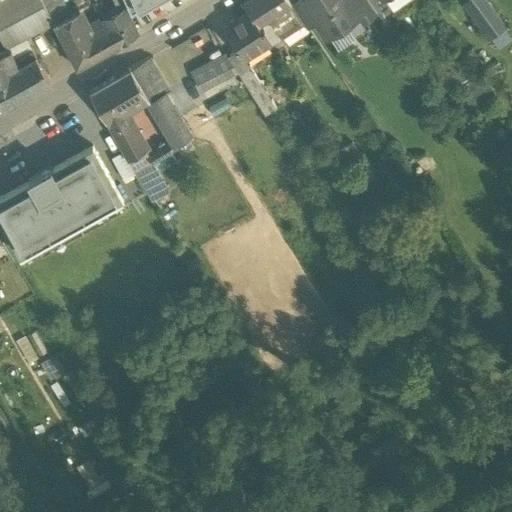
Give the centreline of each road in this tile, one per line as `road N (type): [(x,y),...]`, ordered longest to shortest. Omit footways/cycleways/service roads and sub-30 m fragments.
road 1 (track): [(0,415),(57,511),(313,511),(511,397)]
road 2 (secondary): [(215,0),(0,124)]
